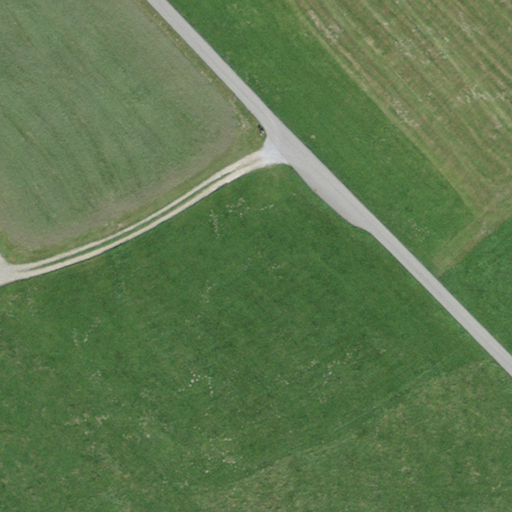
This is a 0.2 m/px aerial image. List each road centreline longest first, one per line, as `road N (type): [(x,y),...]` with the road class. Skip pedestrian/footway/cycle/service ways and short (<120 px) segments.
road 1 (residential): [(157,0),(511,367)]
road 2 (track): [(14,276),(184,205),(288,137)]
